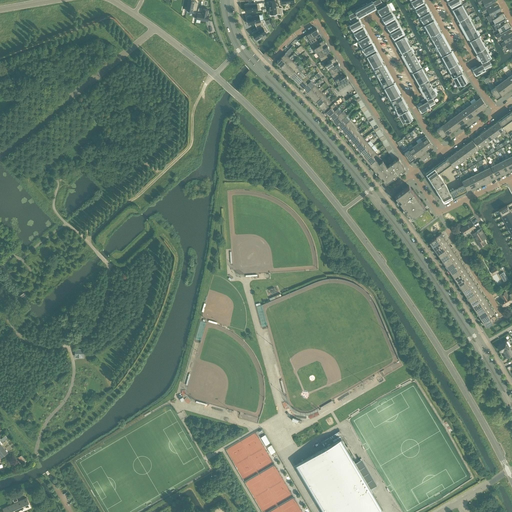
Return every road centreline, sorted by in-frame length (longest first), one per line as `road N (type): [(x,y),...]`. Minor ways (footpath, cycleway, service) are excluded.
road 1 (residential): [(262,68),(317,22),(413,173)]
road 2 (residential): [(409,103),(366,22),(376,15),(422,98)]
road 3 (tertiary): [(373,201),(476,347)]
road 4 (tertiary): [(482,343),(378,198)]
road 5 (tertiary): [(378,198),(262,68)]
road 6 (tertiary): [(257,72),(373,201)]
